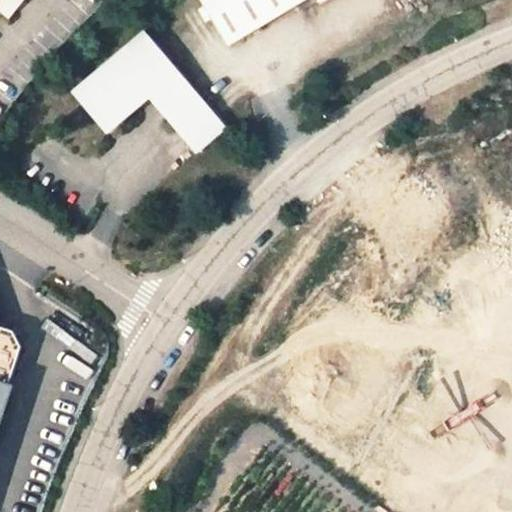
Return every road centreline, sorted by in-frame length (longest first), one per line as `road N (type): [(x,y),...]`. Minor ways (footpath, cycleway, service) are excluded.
road 1 (residential): [(161,315),(265,196),(370,110),(511,39)]
road 2 (residential): [(73,511),(91,454),(161,315)]
road 3 (residential): [(0,213),(161,315)]
